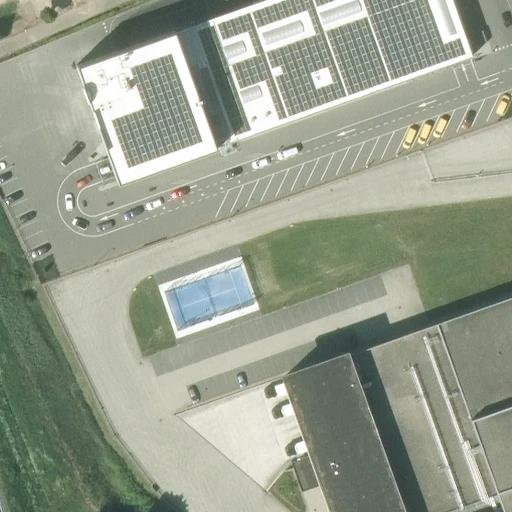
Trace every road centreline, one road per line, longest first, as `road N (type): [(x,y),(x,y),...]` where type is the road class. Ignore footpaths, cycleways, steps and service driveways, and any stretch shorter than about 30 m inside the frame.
road 1 (unknown): [(160,463),(120,405),(406,303)]
road 2 (unknown): [(160,463),(282,419)]
